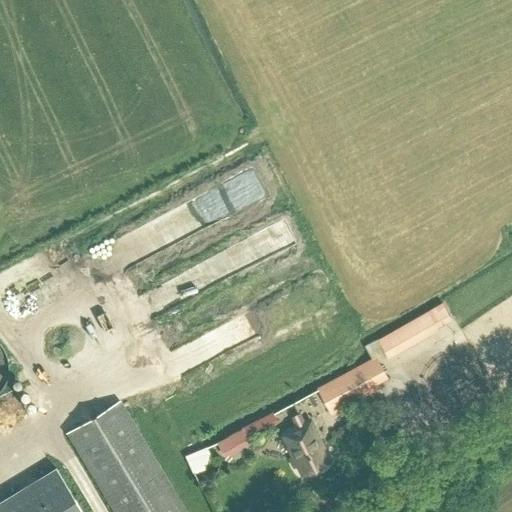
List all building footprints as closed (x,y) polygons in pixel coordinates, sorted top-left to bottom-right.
[(88,282),(126,261),(113,237),(75,257),(88,282)] [(390,357),(439,330),(438,327),(453,319),(443,301),(364,345),(371,358),(377,355),(379,360),(388,355),(390,357)] [(321,388),(332,409),(378,384),(367,365),(321,388)] [(66,431),(115,511),(186,511),(118,400),(66,431)] [(312,422),(285,435),(303,473),(330,461),(312,422)] [(82,511),(56,468),(0,501),(0,511),(82,511)]
